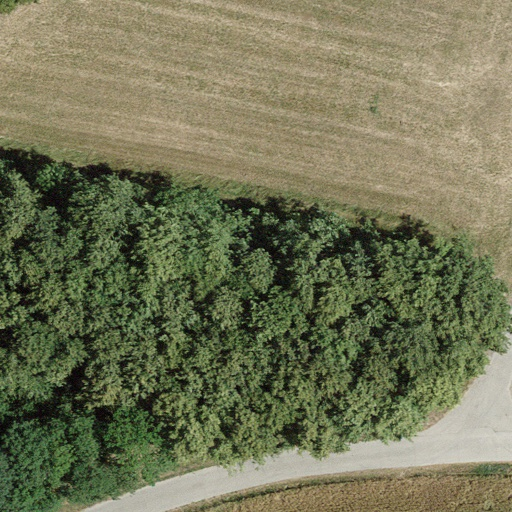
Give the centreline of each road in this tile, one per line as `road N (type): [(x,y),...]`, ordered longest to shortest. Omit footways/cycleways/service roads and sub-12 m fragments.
road 1 (track): [(105,511),(187,479),(443,443),(511,445)]
road 2 (track): [(443,443),(511,280)]
